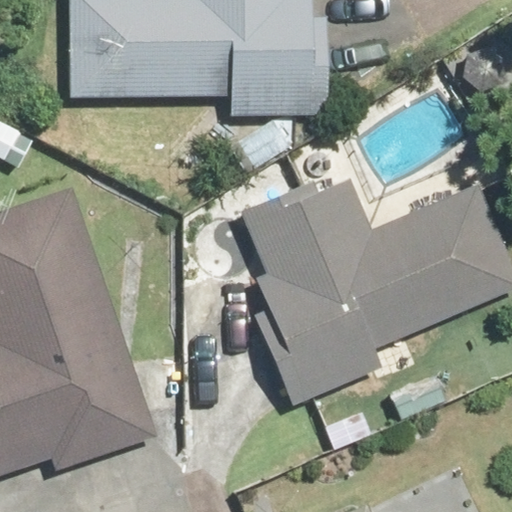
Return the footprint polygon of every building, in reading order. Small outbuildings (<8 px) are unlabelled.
[(215,118),(313,117),(312,13),(297,13),(296,0),(56,0),(57,100),(214,98),(215,118)] [(0,126),(0,167),(11,174),(28,143),(0,126)] [(236,316),(274,405),(375,363),(368,348),(511,287),(511,283),(466,174),(355,220),(338,180),(302,195),(295,180),(226,209),(251,267),(236,274),(251,310),(236,316)] [(0,470),(39,457),(48,470),(147,435),(57,182),(0,201),(0,470)] [(435,370),(378,393),(389,421),(446,399),(435,370)] [(333,511),(360,511),(355,502),(333,511)]
